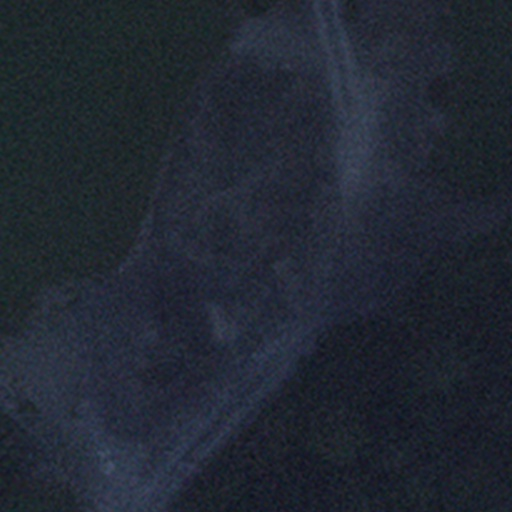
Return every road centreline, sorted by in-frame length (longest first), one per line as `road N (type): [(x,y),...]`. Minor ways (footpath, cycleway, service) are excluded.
road 1 (track): [(290,0),(269,132),(173,272),(0,332)]
road 2 (track): [(144,511),(203,368),(173,272)]
